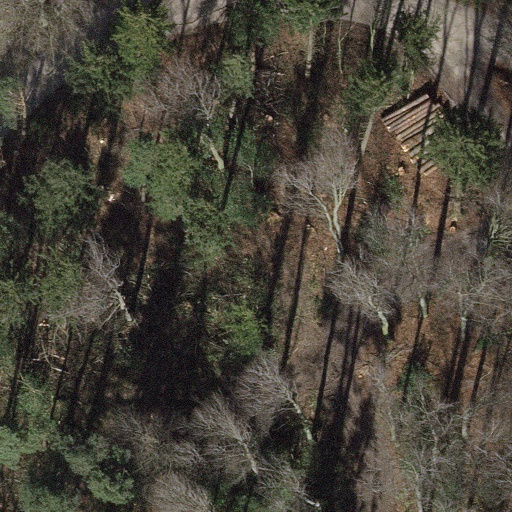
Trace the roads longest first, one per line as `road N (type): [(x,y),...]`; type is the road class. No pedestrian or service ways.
road 1 (unclassified): [(207,0),(91,43),(0,112)]
road 2 (track): [(511,169),(432,8)]
